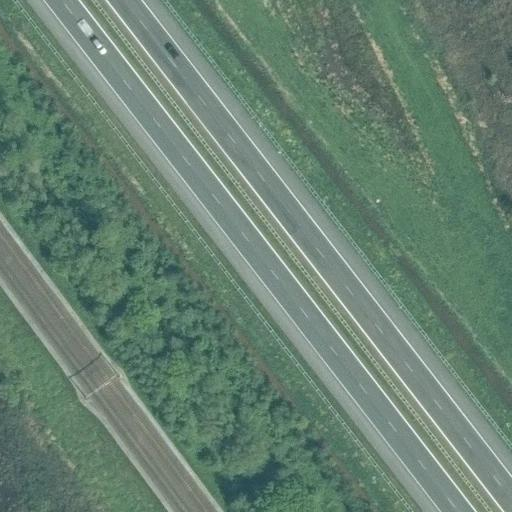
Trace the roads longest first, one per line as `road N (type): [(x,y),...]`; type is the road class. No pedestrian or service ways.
road 1 (motorway): [(57,0),(455,511)]
road 2 (motorway): [(511,504),(121,0)]
